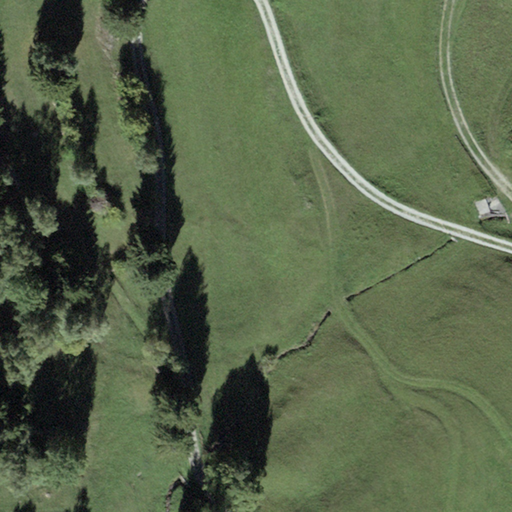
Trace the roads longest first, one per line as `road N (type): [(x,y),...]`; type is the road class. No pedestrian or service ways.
road 1 (track): [(228,511),(207,456),(182,297),(178,153),(161,33),(170,0)]
road 2 (track): [(264,0),(298,81),(349,166),(386,199),(511,247)]
